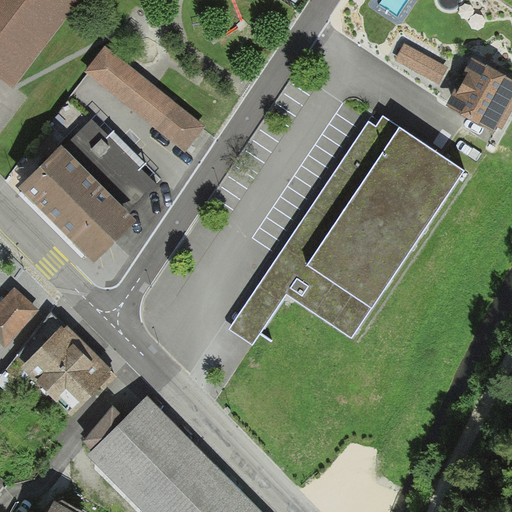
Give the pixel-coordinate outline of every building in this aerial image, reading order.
[(76,3),(72,0),(0,0),(0,78),(13,88),(76,3)] [(405,46),(397,60),(437,82),(445,67),(405,46)] [(103,51),(83,76),(182,154),(202,129),(103,51)] [(511,80),(471,59),(446,106),(493,131),(497,124),(501,127),(511,105),(511,80)] [(373,128),(365,122),(227,334),(247,350),(285,298),(352,342),(462,173),(381,119),(373,128)] [(133,223),(58,152),(17,194),(92,266),(133,223)] [(35,312),(10,291),(0,303),(0,344),(5,348),(35,312)] [(107,374),(59,328),(24,364),(72,410),(107,374)] [(260,511),(144,399),(123,421),(110,409),(82,441),(94,452),(86,458),(137,511),(260,511)]
